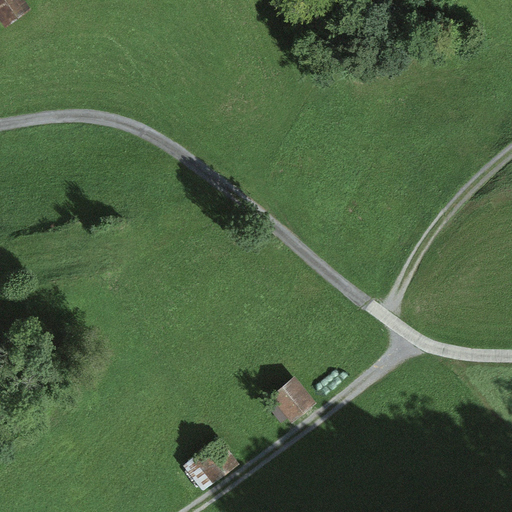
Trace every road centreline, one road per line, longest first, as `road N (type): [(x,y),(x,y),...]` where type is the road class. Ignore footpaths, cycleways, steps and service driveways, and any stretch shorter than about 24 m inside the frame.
road 1 (unclassified): [(511,356),(448,350),(416,336),(152,133),(76,115),(0,125)]
road 2 (track): [(192,511),(416,336)]
road 3 (track): [(386,317),(458,192),(511,145)]
